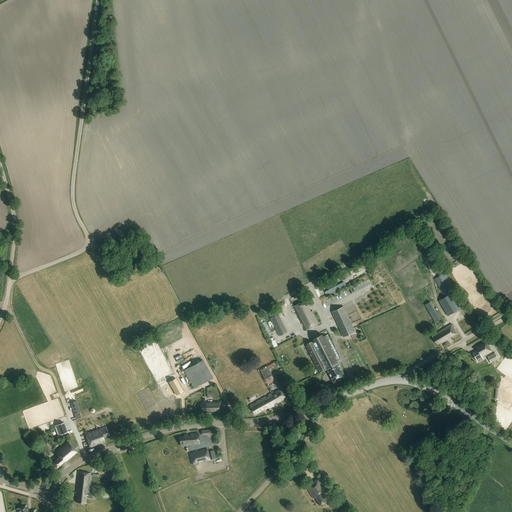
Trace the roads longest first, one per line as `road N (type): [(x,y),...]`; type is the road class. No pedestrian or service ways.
road 1 (track): [(0,163),(14,232),(9,281),(85,247),(72,196),(97,0)]
road 2 (tertiary): [(45,490),(86,458),(157,432),(306,410)]
road 3 (track): [(87,242),(162,272),(234,424)]
road 4 (track): [(6,301),(37,365),(56,381),(86,458)]
road 5 (tertiary): [(511,443),(437,393),(403,381)]
road 6 (residential): [(240,511),(287,457),(306,410)]
